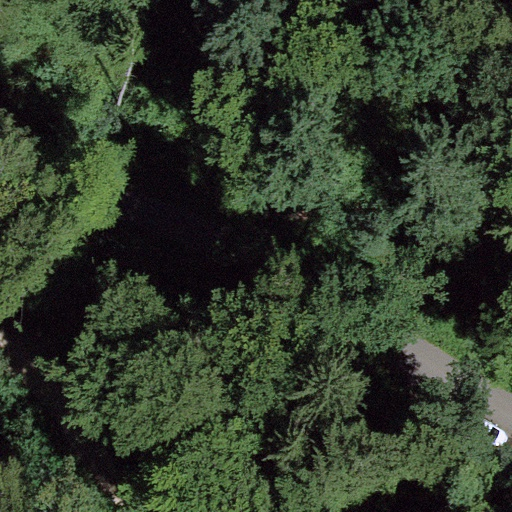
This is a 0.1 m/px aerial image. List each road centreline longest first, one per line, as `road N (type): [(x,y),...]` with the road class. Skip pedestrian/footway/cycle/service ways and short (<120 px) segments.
road 1 (residential): [(511,423),(377,324),(81,190),(0,179)]
road 2 (track): [(129,511),(0,338)]
